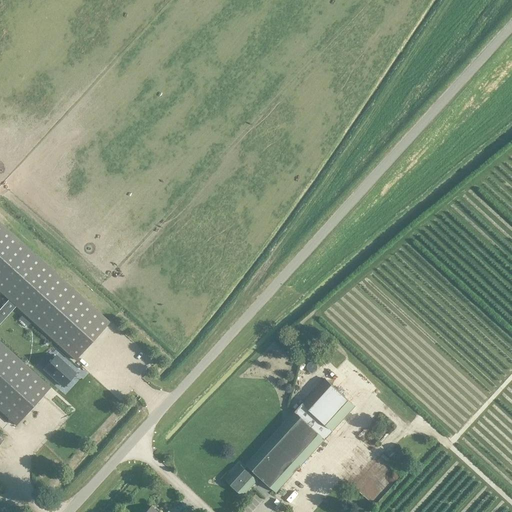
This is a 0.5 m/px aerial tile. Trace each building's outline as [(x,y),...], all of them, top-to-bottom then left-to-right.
[(0,341),(0,323),(6,317),(16,306),(75,360),(110,322),(0,222),(0,291),(8,299),(0,308),(0,410),(16,425),(50,387),(0,341)] [(29,326),(20,319),(18,321),(26,329),(29,326)] [(44,369),(63,386),(81,367),(61,349),(44,369)] [(317,365),(316,364),(315,363),(313,362),(311,362),(310,363),(308,363),(307,365),(306,367),(306,369),(308,371),(309,373),(312,373),(313,373),(314,372),(315,372),(317,370),(317,369),(317,367),(317,365)] [(242,369),(237,378),(244,382),(249,373),(242,369)] [(326,379),(295,412),(244,468),(241,466),(227,481),(242,496),(259,477),(276,493),(355,406),(326,379)] [(15,443),(10,445),(14,458),(19,456),(15,443)]
